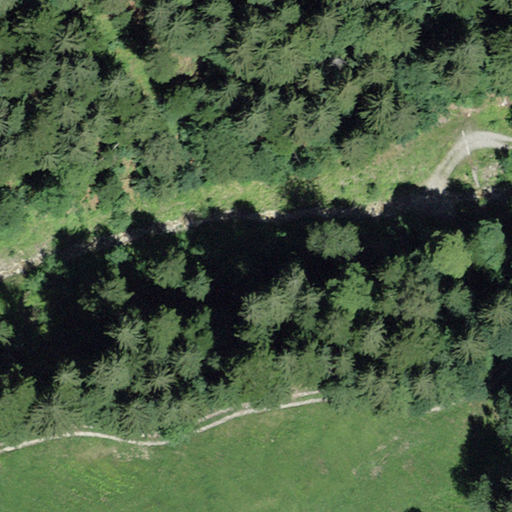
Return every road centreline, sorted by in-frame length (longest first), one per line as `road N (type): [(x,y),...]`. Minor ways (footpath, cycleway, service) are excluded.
road 1 (track): [(511,127),(0,304)]
road 2 (track): [(0,444),(91,431),(156,437),(264,400),(330,393),(417,401),(463,386),(499,357)]
